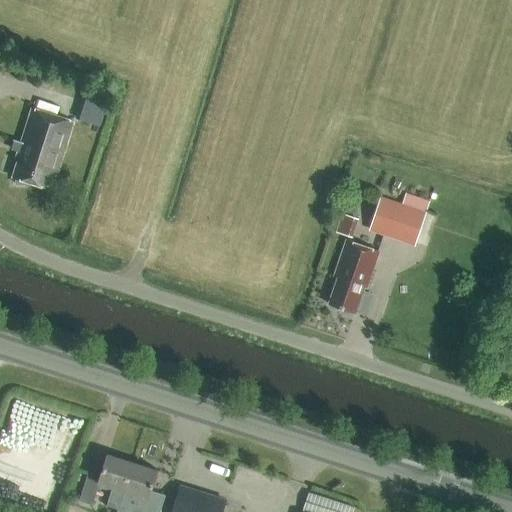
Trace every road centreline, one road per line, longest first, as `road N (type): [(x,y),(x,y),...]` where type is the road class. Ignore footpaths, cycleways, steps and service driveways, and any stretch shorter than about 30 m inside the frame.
road 1 (unclassified): [(511,408),(94,275),(0,237)]
road 2 (tertiary): [(511,509),(0,347)]
